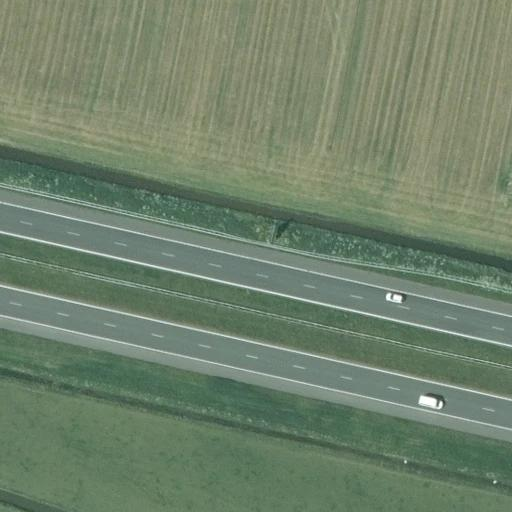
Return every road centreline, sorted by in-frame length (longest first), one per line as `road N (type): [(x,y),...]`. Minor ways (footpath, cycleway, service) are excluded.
road 1 (motorway): [(0,306),(511,419)]
road 2 (motorway): [(511,335),(0,223)]
